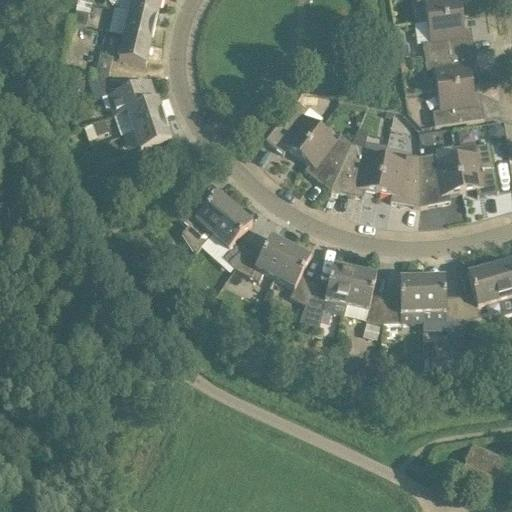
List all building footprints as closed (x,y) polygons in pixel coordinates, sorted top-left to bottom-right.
[(133,0),(129,15),(156,22),(161,0),(133,0)] [(426,26),(461,21),(459,7),(466,6),(465,0),(415,0),(416,7),(423,5),(426,26)] [(76,14),(73,27),(85,30),(88,17),(76,14)] [(124,39),(151,46),(156,22),(129,15),(124,39)] [(463,34),(461,21),(426,26),(429,46),(422,47),(424,61),(473,54),(470,33),(463,34)] [(151,46),(124,39),(118,63),(145,70),(151,46)] [(408,48),(396,50),(398,62),(409,60),(408,48)] [(433,74),(436,95),(471,90),(469,76),(476,75),(473,54),(424,61),(426,75),(433,74)] [(94,80),(107,80),(112,61),(99,58),(94,80)] [(410,76),(409,64),(399,65),(401,77),(410,76)] [(114,97),(107,80),(94,80),(102,102),(104,111),(108,113),(111,112),(114,118),(156,104),(149,85),(114,97)] [(82,92),(82,83),(72,83),(72,92),(82,92)] [(471,90),(436,95),(439,115),(432,116),(434,131),(483,124),(480,102),(473,103),(471,90)] [(317,98),(310,98),(302,97),(302,105),(317,106),(317,99),(317,98)] [(133,134),(163,124),(157,104),(156,104),(114,118),(114,121),(127,117),(133,134)] [(307,115),(295,106),(265,145),(282,158),(287,153),(298,161),(319,133),(303,120),(307,115)] [(96,141),(108,137),(104,124),(92,129),(96,141)] [(170,144),(163,124),(133,134),(139,155),(134,156),(138,169),(150,164),(146,153),(170,144)] [(304,175),(330,195),(351,149),(340,140),(335,146),(319,133),(298,161),(309,169),(304,175)] [(424,150),(452,148),(451,133),(423,134),(424,150)] [(474,150),(476,158),(455,162),(462,197),(475,194),(477,201),(498,197),(490,155),(488,147),(474,150)] [(365,151),(351,149),(330,195),(363,201),(364,194),(377,197),(384,162),(364,158),(365,151)] [(377,197),(391,199),(390,206),(420,212),(420,161),(406,159),(404,166),(384,162),(377,197)] [(450,206),(448,199),(462,197),(455,162),(435,166),(433,159),(420,161),(420,212),(450,206)] [(194,258),(210,239),(211,240),(235,213),(218,198),(205,214),(194,204),(177,223),(186,231),(180,238),(194,258)] [(252,228),(235,213),(211,240),(227,255),(221,262),(234,274),(248,253),(238,243),(252,228)] [(248,253),(234,274),(258,286),(263,277),(274,283),(290,252),(270,241),(261,259),(248,253)] [(310,262),(290,252),(274,283),(292,292),(293,294),(289,302),(305,311),(313,287),(301,280),(310,262)] [(488,272),(498,307),(502,320),(511,317),(511,273),(510,266),(488,272)] [(346,310),(354,275),(332,270),(327,290),(313,287),(305,311),(299,326),(318,331),(322,315),(335,307),(346,310)] [(502,320),(498,307),(488,272),(467,278),(472,298),(458,301),(462,327),(479,322),(477,313),(497,307),(501,320),(502,320)] [(376,280),(354,275),(346,310),(367,315),(365,325),(382,329),(385,303),(371,300),(376,280)] [(458,301),(444,302),(444,281),(421,282),(422,318),(444,317),(445,342),(463,342),(462,327),(458,301)] [(385,303),(382,329),(400,328),(400,318),(422,318),(421,282),(399,282),(399,303),(385,303)] [(369,330),(367,340),(376,342),(378,332),(369,330)] [(395,381),(425,381),(425,359),(412,359),(412,367),(395,367),(395,381)] [(486,502),(494,484),(464,471),(455,489),(459,491),(459,492),(466,495),(467,494),(486,502)]
